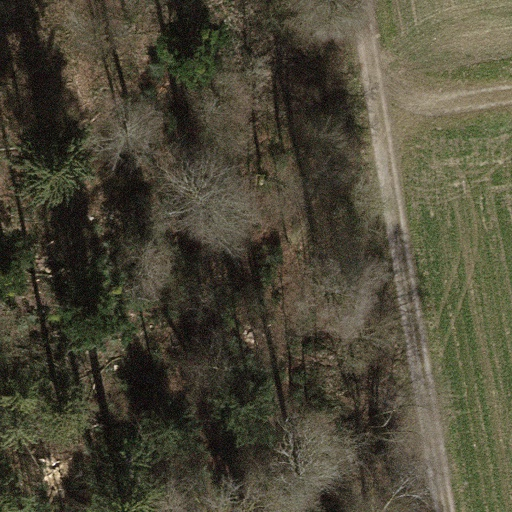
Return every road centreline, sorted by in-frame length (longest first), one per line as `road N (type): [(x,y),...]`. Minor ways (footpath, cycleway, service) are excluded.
road 1 (track): [(362,0),(443,511)]
road 2 (track): [(511,91),(378,110)]
